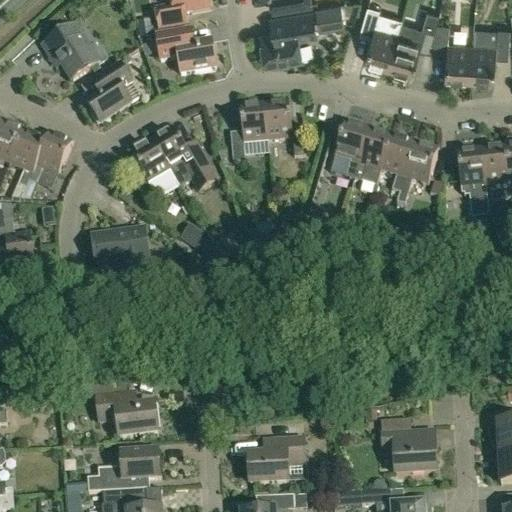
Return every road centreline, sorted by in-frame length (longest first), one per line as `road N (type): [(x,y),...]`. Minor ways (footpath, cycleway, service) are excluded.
road 1 (residential): [(247,83),(341,86),(453,115),(511,108)]
road 2 (residential): [(0,303),(55,295),(69,285),(71,210),(107,143)]
road 3 (residential): [(107,143),(158,111),(247,83)]
road 4 (residential): [(455,511),(465,497),(459,393)]
road 5 (residential): [(213,511),(206,392)]
